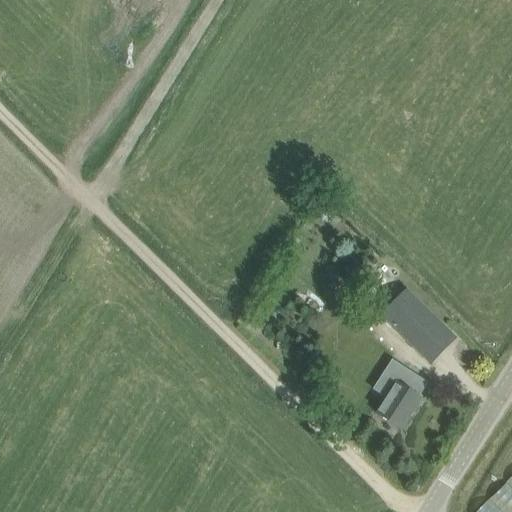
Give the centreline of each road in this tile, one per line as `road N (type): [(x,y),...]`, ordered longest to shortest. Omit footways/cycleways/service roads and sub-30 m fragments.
road 1 (track): [(0,104),(413,511)]
road 2 (tertiary): [(432,511),(511,384)]
